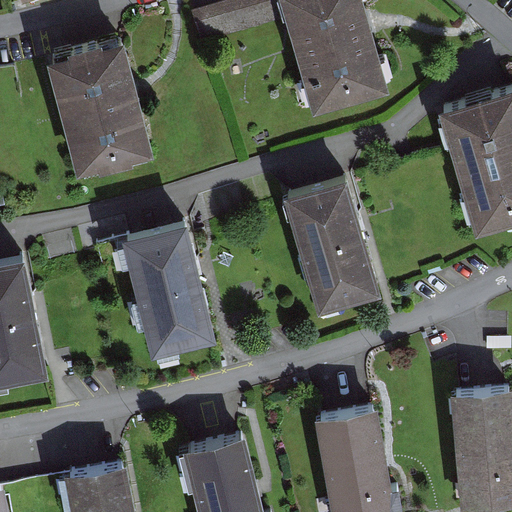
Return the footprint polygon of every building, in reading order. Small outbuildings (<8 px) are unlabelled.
[(292,12),(288,0),(231,0),(194,10),(201,37),(292,12)] [(316,103),(376,87),(353,0),(288,0),(292,12),(316,103)] [(68,47),(47,53),(77,168),(154,149),(125,33),(103,38),(102,35),(67,44),(68,47)] [(511,80),(439,102),(476,229),(511,219),(511,80)] [(347,169),(283,188),(318,307),(382,288),(347,169)] [(152,351),(217,336),(188,215),(123,231),(152,351)] [(0,380),(48,371),(25,249),(0,254),(0,380)] [(511,382),(452,387),(460,503),(511,498),(511,382)] [(397,511),(378,401),(315,412),(332,511),(397,511)] [(266,511),(246,428),(184,444),(200,511),(266,511)] [(137,511),(127,458),(65,469),(72,511),(137,511)] [(0,511),(9,511),(5,479),(0,479),(0,511)]
